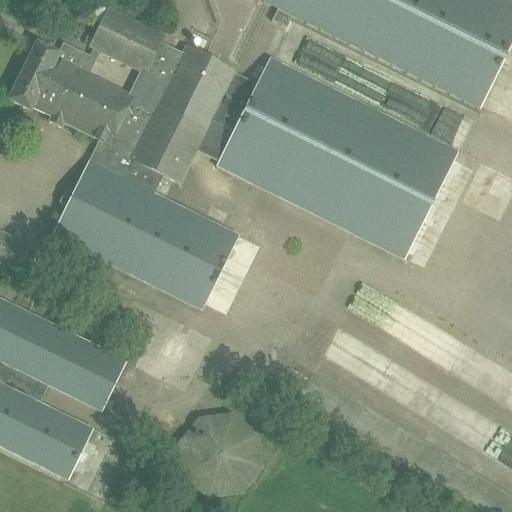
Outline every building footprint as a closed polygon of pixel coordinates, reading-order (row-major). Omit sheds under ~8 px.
[(292,17),(479,110),(511,44),(511,2),(507,0),(256,0),(277,10),(271,22),(286,29),(292,17)] [(64,191),(57,206),(65,210),(52,237),(201,312),(239,237),(154,195),(162,179),(179,188),(193,159),(197,153),(218,163),(216,167),(404,261),(457,154),(269,60),(257,85),(236,75),(236,74),(185,48),(181,55),(160,45),(164,37),(109,9),(89,48),(93,50),(90,57),(81,53),(74,67),(56,58),(58,54),(36,43),(22,72),(7,101),(30,112),(32,109),(51,118),(49,121),(61,127),(63,124),(100,142),(73,195),(64,191)] [(246,240),(222,289),(240,298),(264,249),(246,240)] [(0,448),(68,482),(93,430),(39,404),(47,387),(101,414),(127,361),(0,299),(0,448)] [(429,359),(461,373),(472,346),(440,333),(429,359)] [(361,366),(361,340),(340,340),(340,366),(361,366)] [(171,386),(187,353),(175,348),(169,360),(160,355),(150,376),(171,386)] [(365,377),(405,402),(420,380),(380,354),(365,377)] [(442,409),(437,424),(459,439),(464,441),(491,459),(502,463),(511,433),(502,426),(492,423),(472,409),(464,407),(451,398),(435,392),(432,401),(442,409)] [(180,479),(207,500),(241,496),(262,469),(258,436),(231,415),(197,418),(176,445),(180,479)] [(100,476),(111,454),(97,446),(85,469),(100,476)] [(433,446),(423,464),(448,479),(459,461),(433,446)]
